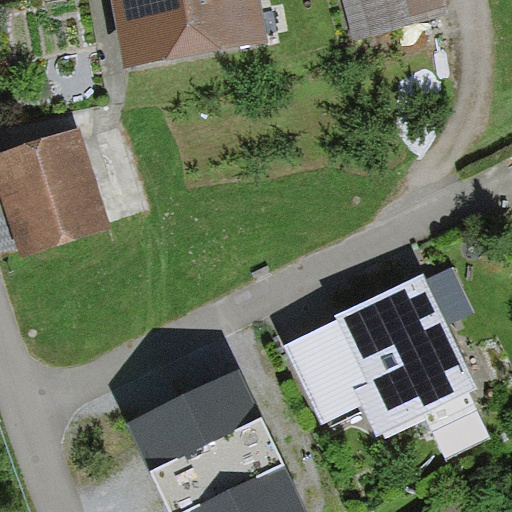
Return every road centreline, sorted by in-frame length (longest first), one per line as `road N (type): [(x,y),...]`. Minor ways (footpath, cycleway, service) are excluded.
road 1 (residential): [(22,413),(432,213)]
road 2 (unknown): [(432,213),(469,102),(471,0)]
